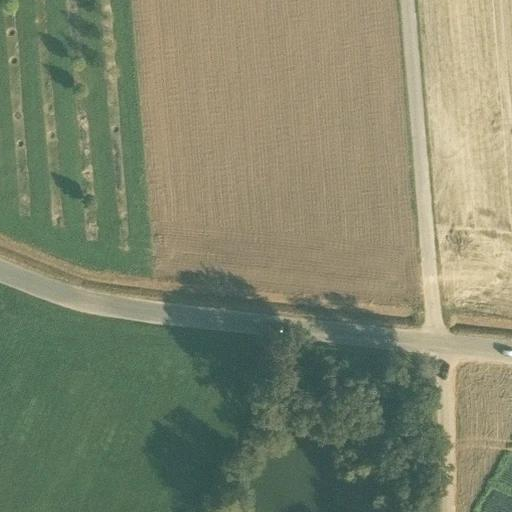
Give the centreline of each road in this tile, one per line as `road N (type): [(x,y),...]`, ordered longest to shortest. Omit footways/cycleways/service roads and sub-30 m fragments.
road 1 (unclassified): [(441,341),(90,302),(0,266)]
road 2 (track): [(441,341),(410,0)]
road 3 (unclassified): [(443,511),(441,341)]
